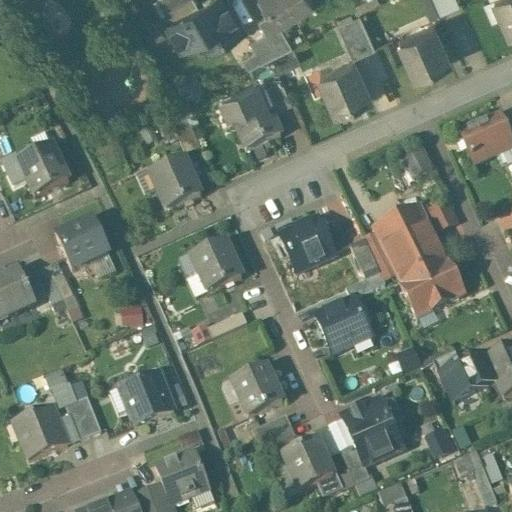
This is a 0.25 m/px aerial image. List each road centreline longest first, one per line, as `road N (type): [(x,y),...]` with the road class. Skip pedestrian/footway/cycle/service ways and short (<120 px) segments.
road 1 (residential): [(511,74),(238,203),(326,409)]
road 2 (residential): [(0,509),(125,456)]
